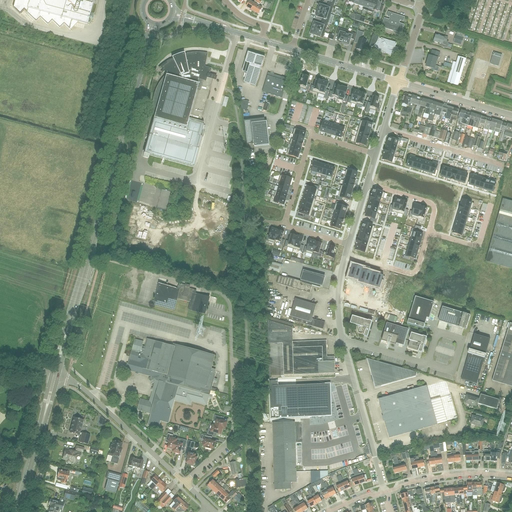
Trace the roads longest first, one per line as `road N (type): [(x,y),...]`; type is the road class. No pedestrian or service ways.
road 1 (secondary): [(54,375),(152,23)]
road 2 (residential): [(150,272),(218,292),(230,307),(233,429),(184,483)]
road 3 (residential): [(348,244),(283,225),(311,135),(376,154)]
road 4 (residential): [(184,483),(79,385),(54,375)]
road 5 (unclassified): [(384,492),(341,339)]
road 6 (secondary): [(16,511),(54,375)]
road 7 (residential): [(384,492),(451,475),(511,476)]
